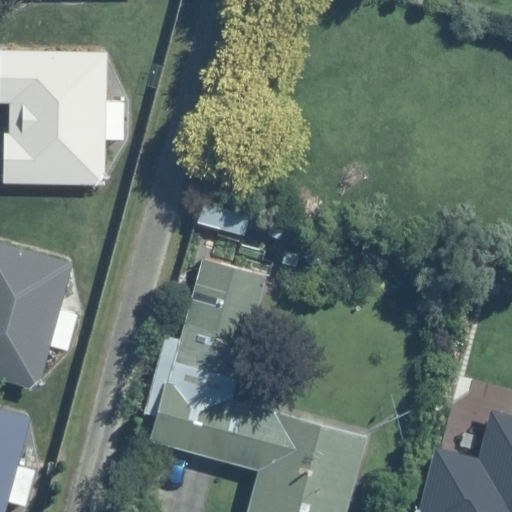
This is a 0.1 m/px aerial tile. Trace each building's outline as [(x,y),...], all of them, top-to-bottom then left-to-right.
[(149,77),(46,46),(32,92),(43,95),(35,130),(27,128),(15,170),(114,200),(149,77)] [(209,178),(198,220),(258,235),(269,193),(209,178)] [(101,251),(0,221),(0,355),(65,374),(101,251)] [(238,379),(172,358),(148,434),(257,468),(243,511),(349,511),(372,443),(231,402),(238,379)] [(28,511),(60,405),(0,387),(0,511),(28,511)] [(511,511),(511,421),(493,417),(482,461),(437,450),(421,511),(511,511)]
